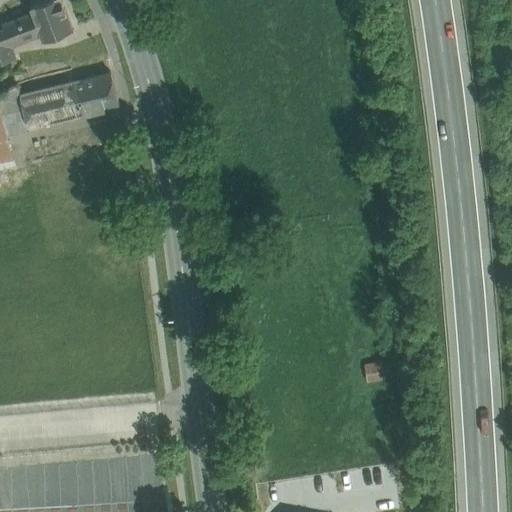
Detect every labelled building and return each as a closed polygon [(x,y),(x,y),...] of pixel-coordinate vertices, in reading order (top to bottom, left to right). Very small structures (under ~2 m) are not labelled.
[(62,0),(46,0),(31,6),(33,12),(41,34),(43,40),(73,29),(62,0)] [(33,12),(2,24),(4,27),(11,46),(12,46),(41,34),(33,12)] [(4,27),(0,28),(0,62),(16,57),(12,46),(11,46),(4,27)] [(111,71),(75,80),(83,114),(84,114),(120,105),(111,71)] [(75,80),(20,94),(29,128),(83,114),(75,80)] [(18,85),(0,93),(0,105),(7,133),(29,128),(20,94),(18,85)] [(0,105),(0,161),(14,158),(7,133),(0,105)] [(388,363),(364,368),(367,386),(392,382),(388,363)] [(367,499),(367,511),(399,511),(399,497),(367,499)]
